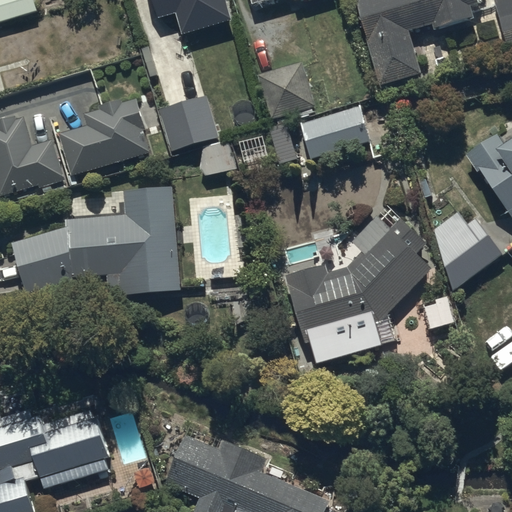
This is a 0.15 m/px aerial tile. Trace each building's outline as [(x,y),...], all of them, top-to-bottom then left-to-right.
[(0,0),(0,22),(37,11),(33,0),(0,0)] [(176,12),(182,32),(231,19),(225,0),(150,0),(155,18),(176,12)] [(355,0),(379,84),(421,72),(409,31),(434,24),(435,29),(472,18),(469,6),(477,4),(475,0),(355,0)] [(511,0),(496,0),(494,0),(508,49),(511,48),(511,0)] [(302,63),(258,79),(273,120),(317,104),(302,63)] [(207,96),(158,111),(169,152),(219,137),(207,96)] [(59,135),(71,176),(153,151),(136,98),(86,113),(90,126),(59,135)] [(302,125),(312,160),(370,142),(359,107),(302,125)] [(0,196),(38,185),(39,187),(64,180),(51,139),(33,145),(25,118),(18,120),(17,117),(0,121),(0,196)] [(270,134),(279,164),(297,158),(287,129),(270,134)] [(481,170),(511,216),(511,140),(506,144),(499,134),(466,156),(477,173),(481,170)] [(200,170),(205,176),(237,169),(231,141),(204,147),(200,170)] [(69,224),(12,243),(27,292),(73,278),(109,276),(109,286),(121,286),(121,295),(183,291),(175,186),(124,190),(127,214),(68,219),(69,224)] [(457,211),(433,231),(453,292),(503,252),(475,216),(466,223),(457,211)] [(325,265),(286,276),(305,343),(310,341),(317,364),(383,346),(377,324),(431,268),(417,254),(427,243),(401,217),(392,226),(380,214),(353,242),(363,251),(347,267),(328,273),(325,265)] [(41,424),(37,408),(0,417),(0,511),(33,511),(25,481),(41,477),(44,488),(108,471),(105,459),(110,458),(98,417),(93,419),(91,410),(41,424)] [(221,449),(186,435),(165,484),(199,497),(192,511),(325,511),(330,501),(260,472),(266,458),(225,440),(221,449)]
